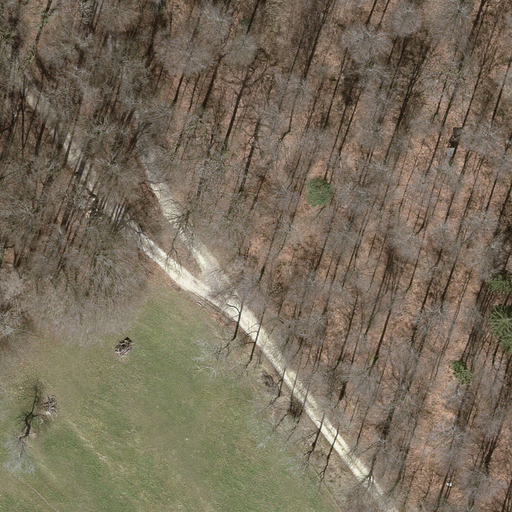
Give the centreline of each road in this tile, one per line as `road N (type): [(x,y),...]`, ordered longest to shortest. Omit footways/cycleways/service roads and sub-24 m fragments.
road 1 (track): [(392,511),(231,303),(188,285),(94,188),(0,51)]
road 2 (track): [(231,303),(185,237),(136,132),(97,0)]
